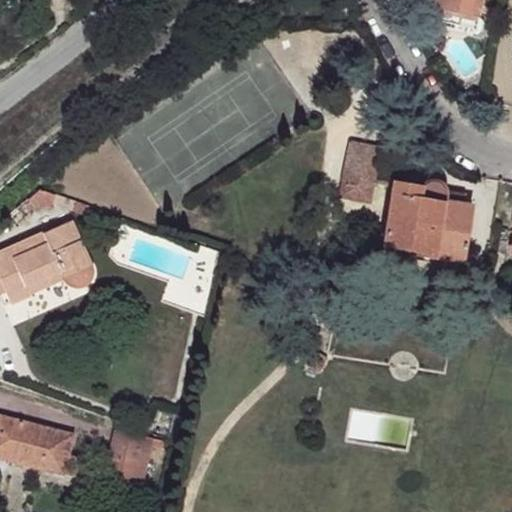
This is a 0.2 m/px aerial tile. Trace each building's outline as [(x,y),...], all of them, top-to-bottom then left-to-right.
[(437,0),(436,10),(478,18),(481,0),(437,0)] [(436,10),(432,22),(475,32),(478,18),(436,10)] [(351,146),(345,185),(373,189),(379,151),(351,146)] [(373,189),(345,185),(342,201),(371,205),(373,189)] [(421,190),(395,186),(384,252),(411,257),(411,259),(437,263),(438,261),(464,265),(472,209),(463,208),(464,198),(447,195),(443,189),(435,186),(425,188),(421,190)] [(72,223),(0,253),(0,277),(6,294),(24,286),(30,295),(65,280),(66,282),(67,284),(69,285),(70,287),(72,288),(74,289),(79,289),(82,288),(85,288),(88,285),(90,283),(91,280),(92,277),(92,273),(92,270),(72,223)] [(24,286),(6,294),(11,304),(30,296),(30,295),(24,286)] [(23,423),(0,416),(0,451),(6,453),(3,461),(62,476),(72,437),(43,429),(41,435),(21,430),(23,423)] [(43,429),(23,423),(21,430),(41,435),(43,429)] [(153,440),(116,432),(110,456),(135,461),(138,447),(150,450),(153,440)] [(150,450),(138,447),(135,461),(147,464),(150,450)] [(135,461),(110,456),(103,487),(123,492),(126,484),(142,487),(147,464),(135,461)]
